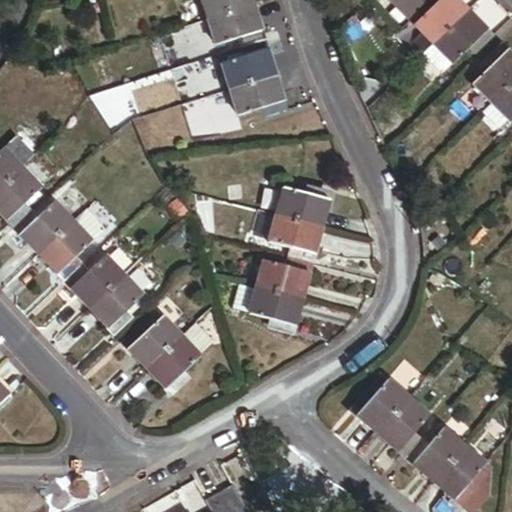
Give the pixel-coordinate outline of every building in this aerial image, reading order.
[(202,0),(209,22),(253,9),(250,0),(202,0)] [(392,0),(389,4),(434,48),(466,16),(450,0),(392,0)] [(253,9),(209,22),(217,48),(239,41),(240,46),(262,39),(253,9)] [(466,16),(434,48),(453,68),(470,51),(474,55),(490,39),(466,16)] [(222,67),(230,92),(274,77),(265,49),(243,56),(244,60),(222,67)] [(474,88),(493,107),(511,88),(511,61),(503,53),(486,69),(490,72),(474,88)] [(274,77),(230,92),(239,119),(261,112),(263,117),(267,116),(269,121),(282,117),(280,111),(285,110),(274,77)] [(511,88),(493,107),(511,126),(511,88)] [(22,171),(36,158),(17,139),(3,152),(22,171)] [(0,192),(22,171),(3,152),(0,155),(0,192)] [(22,171),(0,192),(0,215),(11,226),(26,211),(24,208),(41,192),(22,171)] [(243,190),(231,191),(232,203),(244,202),(243,190)] [(283,192),(276,220),(321,232),(330,200),(308,195),(307,198),(283,192)] [(40,257),(73,225),(54,206),(36,223),(33,220),(18,234),(40,257)] [(104,233),(86,213),(73,225),(91,245),(104,233)] [(321,232),(276,220),(269,245),(293,252),(292,256),(314,261),(321,232)] [(91,245),(73,225),(40,257),(61,280),(77,265),(74,262),(91,245)] [(186,246),(178,236),(169,244),(178,253),(186,246)] [(90,311),(124,279),(105,259),(87,276),(85,274),(69,288),(90,311)] [(264,265),(257,290),(302,302),(310,273),(288,267),(287,271),(264,265)] [(142,299),(124,279),(90,311),(111,333),(128,317),(126,315),(142,299)] [(250,317),(256,293),(240,288),(234,312),(250,317)] [(302,302),(257,290),(256,293),(250,317),(274,323),(272,328),(282,330),(280,336),(287,337),(288,332),(293,334),(302,302)] [(128,345),(125,348),(147,372),(181,340),(162,320),(145,337),(141,333),(132,342),(128,345)] [(213,346),(195,327),(181,340),(199,359),(213,346)] [(199,359),(181,340),(147,372),(169,395),(177,388),(186,379),(183,377),(200,360),(199,359)] [(373,401),(387,385),(379,378),(366,394),(373,401)] [(407,402),(387,385),(373,401),(371,403),(363,397),(351,411),(356,414),(354,417),(377,437),(407,402)] [(180,391),(177,388),(169,395),(173,398),(180,391)] [(0,413),(12,402),(0,390),(0,413)] [(428,420),(407,402),(377,437),(401,458),(416,441),(413,438),(428,420)] [(433,485),(463,450),(443,433),(427,451),(424,448),(410,465),(433,485)] [(485,469),(463,450),(433,485),(457,506),(472,489),(470,486),(485,469)] [(228,511),(246,511),(233,489),(220,496),(228,511)] [(228,511),(220,496),(205,505),(208,511),(228,511)]
